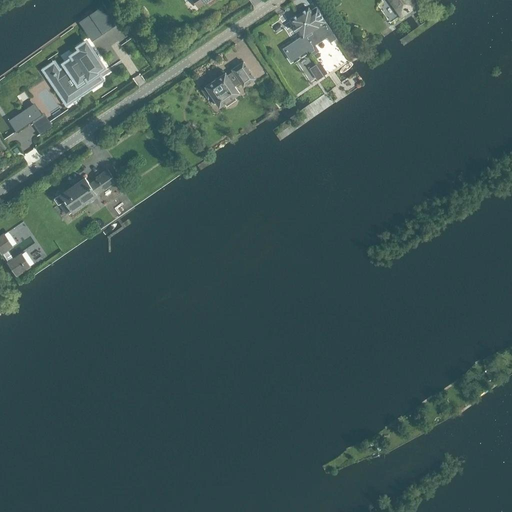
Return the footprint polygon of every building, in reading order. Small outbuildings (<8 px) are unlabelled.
[(353,0),(360,11),(371,4),(371,5),(378,0),(392,0),(400,12),(415,3),(413,0),(353,0)] [(337,38),(325,20),(318,9),(312,13),(309,8),(300,14),(311,30),(306,35),(313,45),(315,51),(312,52),(313,54),(319,50),(315,45),(327,37),(331,42),(337,38)] [(308,55),(312,52),(315,51),(313,45),(306,35),(311,30),(300,14),(290,20),(295,28),(293,29),(295,33),(297,31),(301,38),(283,50),(291,62),(300,56),(299,56),(306,51),(308,55)] [(345,21),(337,26),(350,47),(358,41),(345,21)] [(64,99),(73,93),(76,97),(93,86),(89,80),(98,73),(97,72),(103,68),(86,42),(79,47),(81,50),(73,56),(74,58),(65,64),(67,67),(50,78),(64,99)] [(256,79),(244,62),(232,69),(234,71),(228,75),(226,73),(219,78),(218,77),(214,81),(206,86),(207,87),(203,89),(209,98),(213,96),(220,106),(240,93),(235,86),(241,82),(244,87),(256,79)] [(316,65),(323,75),(326,73),(320,63),(316,65)] [(316,65),(310,68),(317,80),(323,76),(316,65)] [(42,118),(41,115),(40,115),(37,112),(38,112),(36,109),(36,110),(33,106),(10,122),(17,131),(32,121),(33,124),(42,118)] [(184,127),(191,136),(196,132),(189,123),(184,127)] [(85,204),(116,182),(107,170),(96,178),(97,179),(89,185),(85,179),(61,195),(55,199),(59,205),(60,204),(66,214),(83,202),(85,204)] [(5,235),(0,237),(0,250),(2,253),(12,247),(5,236),(5,235)] [(17,275),(17,274),(29,266),(22,256),(22,255),(9,263),(17,275)]
